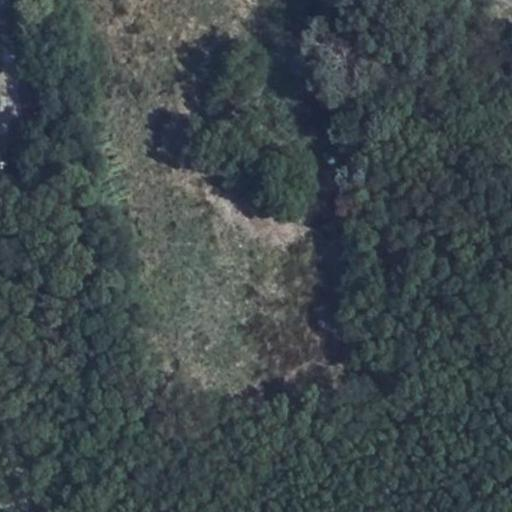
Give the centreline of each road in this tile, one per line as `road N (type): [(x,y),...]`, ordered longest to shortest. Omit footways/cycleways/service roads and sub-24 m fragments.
road 1 (residential): [(0,366),(42,511)]
road 2 (residential): [(6,0),(13,104),(0,134)]
